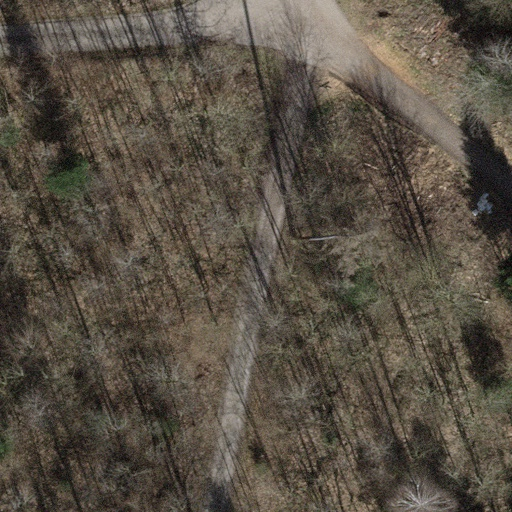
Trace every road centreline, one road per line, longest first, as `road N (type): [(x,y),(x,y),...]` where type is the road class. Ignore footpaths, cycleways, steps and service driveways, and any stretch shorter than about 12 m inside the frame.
road 1 (track): [(288,0),(284,125),(204,511)]
road 2 (track): [(317,0),(352,61),(511,168)]
road 3 (track): [(0,32),(212,0)]
